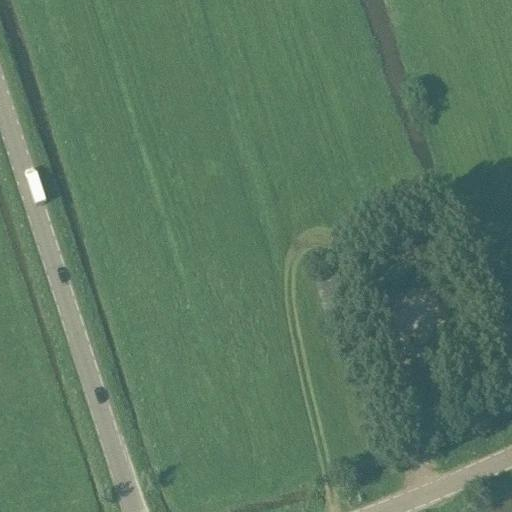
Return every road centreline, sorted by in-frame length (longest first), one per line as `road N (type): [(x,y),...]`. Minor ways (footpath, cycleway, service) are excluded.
road 1 (unclassified): [(126,511),(0,119)]
road 2 (unclassified): [(384,511),(511,452)]
